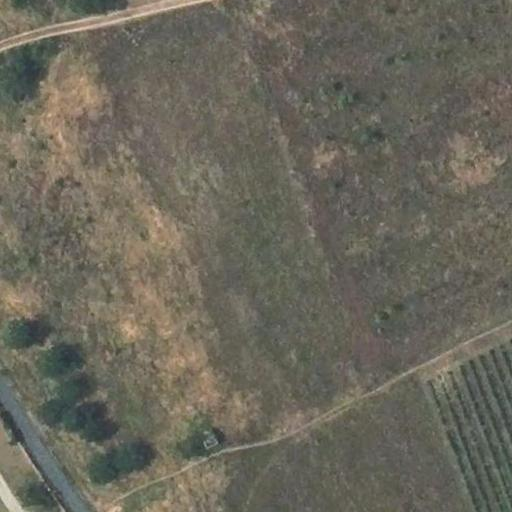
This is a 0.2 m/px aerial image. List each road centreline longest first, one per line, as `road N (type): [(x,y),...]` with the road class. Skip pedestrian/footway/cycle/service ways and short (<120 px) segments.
road 1 (track): [(0,51),(189,0)]
road 2 (unclassified): [(88,511),(0,381)]
